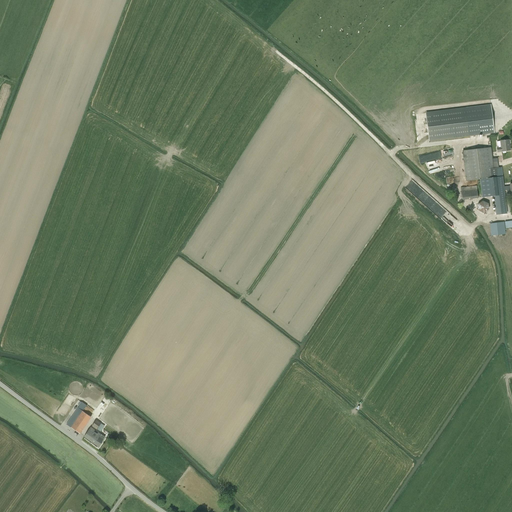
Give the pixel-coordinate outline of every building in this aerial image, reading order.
[(491,106),(426,113),(429,143),(495,135),(491,106)] [(509,139),(500,141),(497,141),(498,148),(497,148),(497,152),(502,152),(511,150),(509,139)] [(505,190),(511,190),(511,194),(511,193),(511,183),(510,184),(510,185),(504,186),(502,167),(499,168),(498,167),(498,158),(493,159),(491,147),(462,151),(466,181),(480,179),(482,198),(494,196),(496,215),(507,213),(505,190)] [(429,173),(452,169),(450,156),(426,161),(429,173)] [(478,198),(477,185),(461,187),(463,200),(478,198)] [(482,214),(491,209),(486,200),(477,205),(482,214)] [(504,222),(490,223),(491,236),(505,234),(504,222)] [(80,434),(91,417),(91,416),(94,411),(82,402),(78,408),(78,407),(66,424),(80,434)] [(103,428),(102,428),(104,425),(101,424),(101,423),(96,420),(92,426),(97,429),(101,432),(103,428)] [(103,440),(105,437),(101,434),(91,427),(84,437),(98,447),(103,440)]
